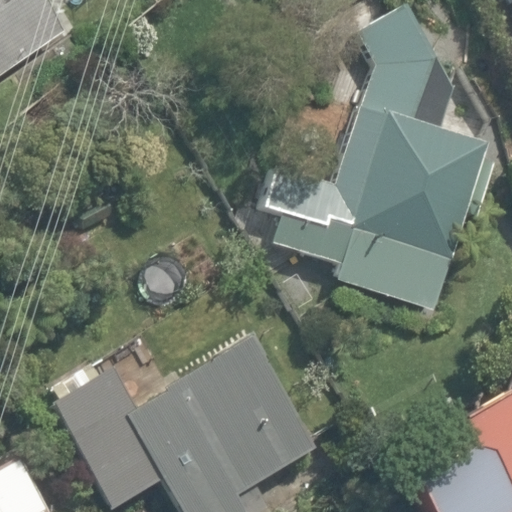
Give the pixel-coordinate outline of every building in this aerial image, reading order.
[(25,0),(0,0),(0,64),(47,29),(25,0)] [(436,98),(380,0),(349,0),(339,5),(317,179),(241,169),(230,255),(324,266),(320,298),(392,307),(389,331),(420,335),(431,250),(435,247),(439,244),(443,240),(447,237),(451,233),(454,229),(457,225),(460,221),(463,217),(465,212),(467,208),(469,203),(471,198),(472,193),(473,188),(474,183),(474,178),(475,172),(474,167),(474,162),(473,157),(472,152),(471,147),(469,142),(468,138),(465,133),(463,128),(460,124),(457,120),(454,116),(451,112),(448,108),(444,104),(440,101),(436,98)] [(511,0),(494,0),(511,37),(511,0)] [(100,405),(82,372),(25,404),(84,511),(87,511),(139,484),(154,511),(224,511),(242,502),(225,471),(284,438),(226,334),(100,405)] [(511,378),(503,363),(362,447),(400,511),(468,511),(511,486),(511,378)] [(0,511),(11,511),(0,493),(0,511)]
